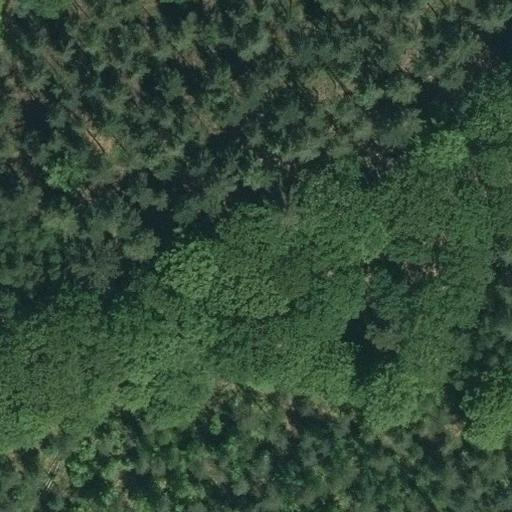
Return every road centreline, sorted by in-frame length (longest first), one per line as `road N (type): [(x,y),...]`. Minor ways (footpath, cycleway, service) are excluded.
road 1 (track): [(0,190),(219,279),(511,117)]
road 2 (track): [(219,279),(0,393)]
road 3 (track): [(0,344),(161,260)]
